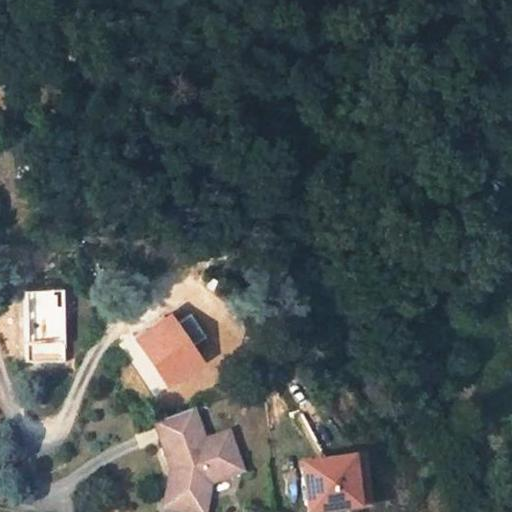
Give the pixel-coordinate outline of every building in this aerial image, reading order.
[(187,348),(163,315),(134,336),(167,382),(201,358),(192,344),(187,348)] [(214,376),(208,367),(177,389),(183,398),(214,376)] [(190,410),(152,424),(164,457),(172,454),(177,468),(170,471),(166,490),(182,493),(178,511),(181,511),(203,511),(209,483),(240,471),(226,433),(202,442),(190,410)] [(292,460),(295,511),(348,511),(345,457),(292,460)] [(178,511),(182,493),(166,490),(162,509),(178,511)]
